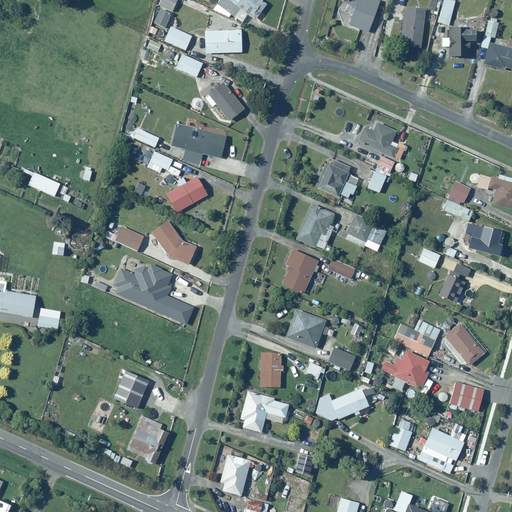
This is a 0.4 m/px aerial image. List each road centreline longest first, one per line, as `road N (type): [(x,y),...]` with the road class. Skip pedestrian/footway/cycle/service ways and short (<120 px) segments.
road 1 (residential): [(292,48),(174,511)]
road 2 (residential): [(292,48),(511,144)]
road 3 (tertiary): [(0,438),(162,511)]
